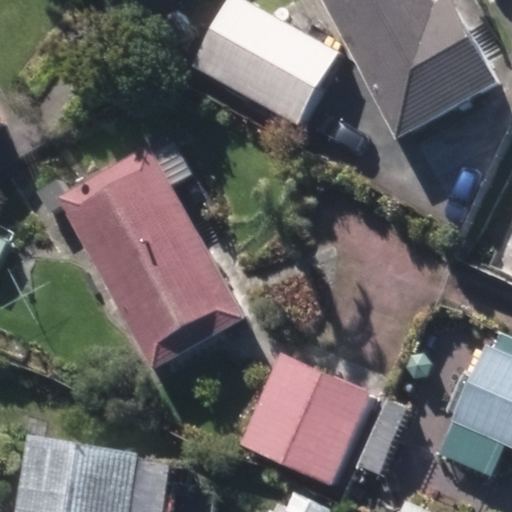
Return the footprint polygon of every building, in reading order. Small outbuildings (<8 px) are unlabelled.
[(235,0),(197,69),(301,128),(342,58),(238,0),(235,0)] [(322,0),(402,142),(501,87),(452,2),(441,9),(436,0),(322,0)] [(161,25),(172,49),(194,39),(182,15),(161,25)] [(66,210),(159,375),(251,323),(176,191),(195,180),(179,150),(158,160),(154,153),(68,200),(58,182),(36,193),(50,219),(66,210)] [(511,204),(481,265),(511,280),(511,204)] [(511,341),(510,341),(501,360),(489,354),(456,428),(462,430),(449,458),(495,478),(509,449),(511,449),(511,341)] [(245,449),(335,489),(374,399),(283,359),(245,449)] [(363,468),(381,477),(397,445),(378,436),(363,468)] [(169,511),(177,465),(32,442),(21,511),(169,511)] [(244,497),(247,478),(228,476),(226,494),(222,494),(219,511),(249,511),(252,497),(244,497)]
